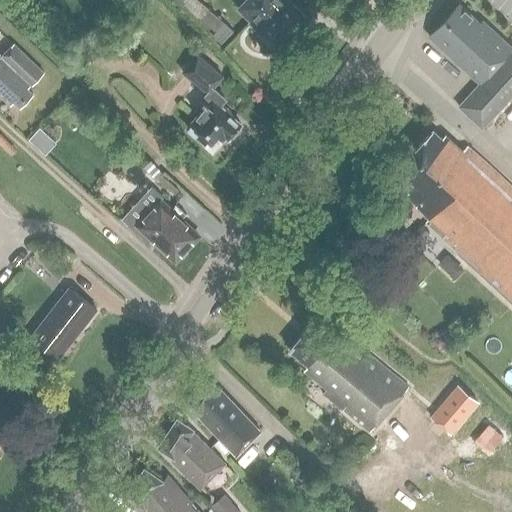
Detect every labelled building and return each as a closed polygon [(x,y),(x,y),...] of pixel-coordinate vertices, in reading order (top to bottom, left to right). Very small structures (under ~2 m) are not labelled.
[(305,20),(284,0),(248,0),(237,12),(249,23),(248,25),(275,51),(305,20)] [(458,107),(482,130),(511,98),(511,50),(489,29),(485,33),(456,6),(425,38),(477,88),(458,107)] [(14,44),(0,58),(0,97),(10,107),(14,104),(19,110),(32,97),(27,91),(44,73),(14,44)] [(228,140),(233,139),(241,131),(240,125),(231,117),(231,116),(221,107),(227,100),(215,89),(223,78),(199,56),(184,73),(209,95),(202,103),(207,107),(187,130),(207,148),(219,146),(226,138),(228,140)] [(40,127),(29,139),(46,154),(56,142),(40,127)] [(511,192),(465,150),(461,154),(444,138),(440,142),(431,134),(390,177),(410,196),(407,199),(417,209),(414,212),(425,222),(424,224),(511,304),(511,192)] [(147,161),(141,167),(154,180),(160,173),(147,161)] [(111,176),(94,184),(105,208),(121,200),(111,176)] [(160,197),(134,225),(175,263),(201,235),(182,217),(185,214),(176,205),(173,208),(160,197)] [(415,244),(427,233),(418,223),(406,235),(415,244)] [(94,311),(69,291),(31,341),(56,360),(94,311)] [(405,389),(332,326),(324,336),(311,325),(288,352),(306,368),(303,372),(326,392),(322,396),(367,434),(405,389)] [(203,381),(185,408),(187,410),(234,456),(245,446),(257,433),(241,417),(219,395),(220,393),(203,381)] [(431,416),(451,433),(477,402),(458,385),(431,416)] [(224,464),(190,429),(178,421),(159,450),(176,461),(174,463),(199,489),(224,464)] [(194,511),(168,481),(163,485),(143,474),(127,501),(146,511),(194,511)] [(210,506),(215,511),(240,511),(224,494),(210,506)]
